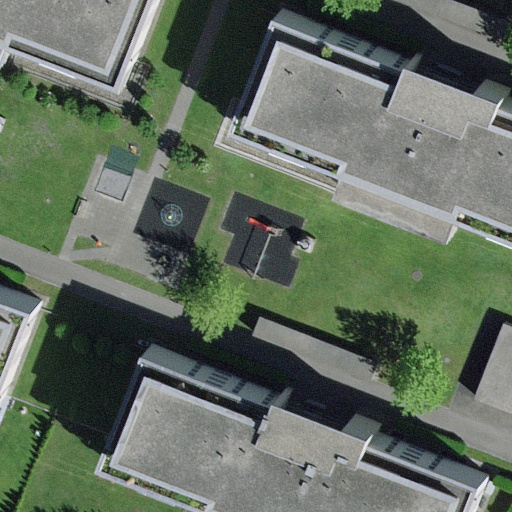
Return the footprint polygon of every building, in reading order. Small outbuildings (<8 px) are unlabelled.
[(141,0),(0,0),(0,48),(108,89),(141,0)] [(511,113),(259,19),(217,131),(511,242),(511,113)] [(0,345),(16,308),(0,301),(0,345)] [(511,404),(511,324),(484,394),(511,404)] [(455,511),(465,490),(131,347),(85,456),(216,511),(455,511)]
